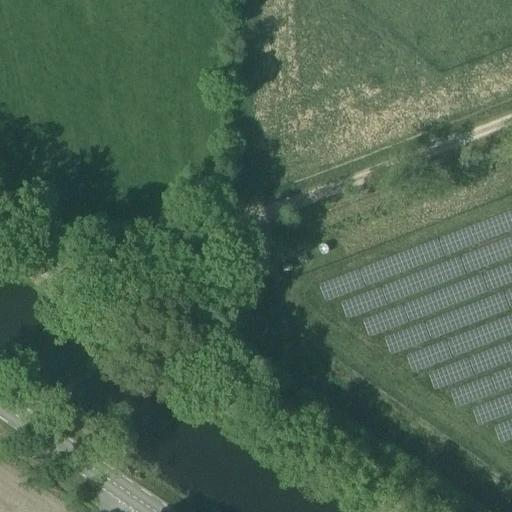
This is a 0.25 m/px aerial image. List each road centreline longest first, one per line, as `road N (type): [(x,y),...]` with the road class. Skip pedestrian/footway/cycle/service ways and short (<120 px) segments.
road 1 (unclassified): [(511,124),(53,282)]
road 2 (track): [(245,0),(233,225)]
road 3 (secondary): [(117,488),(0,406)]
